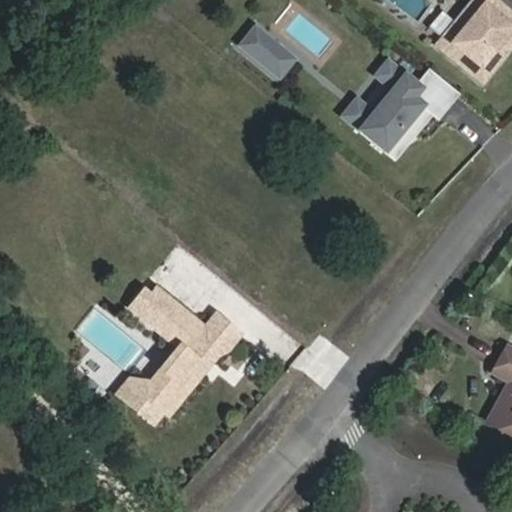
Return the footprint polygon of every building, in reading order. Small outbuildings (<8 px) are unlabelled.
[(511,12),(496,0),(489,0),(449,50),(493,86),(511,63),(507,60),(511,54),(511,12)] [(285,50),(266,35),(253,52),(271,67),(285,50)] [(290,83),(304,66),(285,50),(271,67),(290,83)] [(470,99),(440,76),(428,91),(399,68),(392,76),(394,87),(405,96),(385,120),(374,111),(362,113),(354,123),(407,165),(426,141),(423,138),(431,129),(434,131),(443,120),(449,125),(470,99)] [(372,103),(381,84),(366,78),(357,96),(372,103)] [(133,406),(155,424),(164,412),(170,416),(203,376),(194,369),(211,347),(220,354),(229,350),(242,334),(218,315),(206,329),(158,289),(152,296),(145,291),(131,308),(180,347),(151,383),(133,406)] [(230,290),(215,310),(288,363),(302,343),(230,290)] [(99,314),(84,331),(128,369),(142,353),(99,314)] [(211,347),(194,369),(203,376),(220,354),(211,347)] [(511,353),(505,349),(491,374),(507,382),(511,385),(511,394),(511,398),(501,393),(485,425),(511,438),(511,353)] [(133,406),(151,383),(130,380),(118,395),(133,406)] [(511,394),(511,385),(507,382),(501,393),(511,398),(511,394)]
